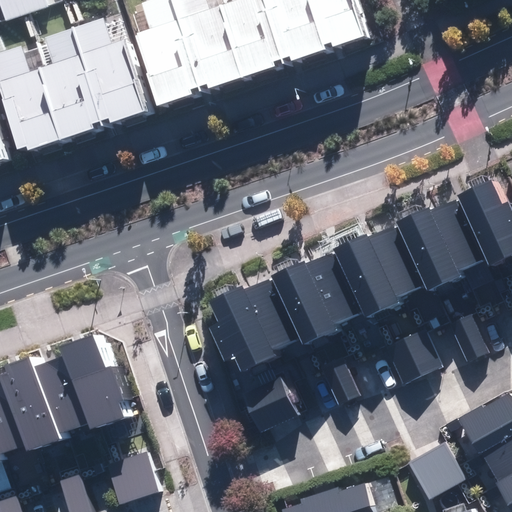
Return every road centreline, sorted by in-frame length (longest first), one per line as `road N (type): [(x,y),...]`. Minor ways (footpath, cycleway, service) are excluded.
road 1 (tertiary): [(0,239),(252,151),(511,47)]
road 2 (tertiary): [(511,95),(144,237)]
road 3 (residential): [(218,484),(511,367)]
road 4 (residential): [(144,237),(218,484)]
road 5 (tertiary): [(144,237),(0,287)]
